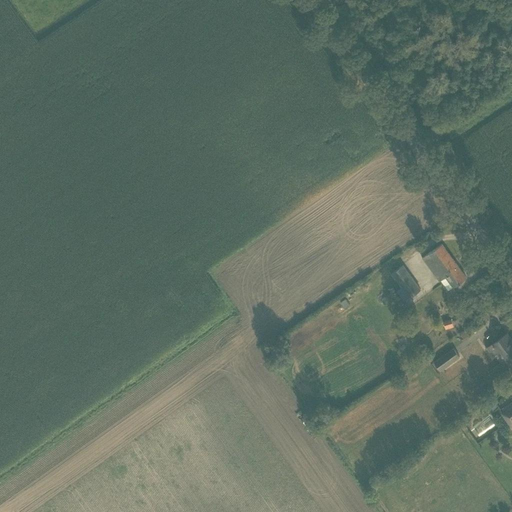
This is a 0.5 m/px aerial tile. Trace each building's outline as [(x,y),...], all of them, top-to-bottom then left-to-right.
[(467,155),(461,160),(468,169),(474,164),(467,155)] [(446,276),(453,287),(466,277),(442,243),(422,258),(439,281),(446,276)] [(420,289),(402,264),(392,272),(409,297),(420,289)] [(346,299),(340,302),(344,308),(350,304),(346,299)] [(451,319),(443,321),(445,327),(453,325),(451,319)] [(502,348),(511,361),(511,359),(511,340),(507,333),(488,347),(493,355),(502,348)] [(434,362),(440,371),(460,357),(453,347),(434,362)] [(488,374),(495,382),(508,372),(502,364),(488,374)] [(511,402),(500,412),(511,429),(511,402)] [(480,435),(495,425),(490,418),(475,428),(480,435)]
